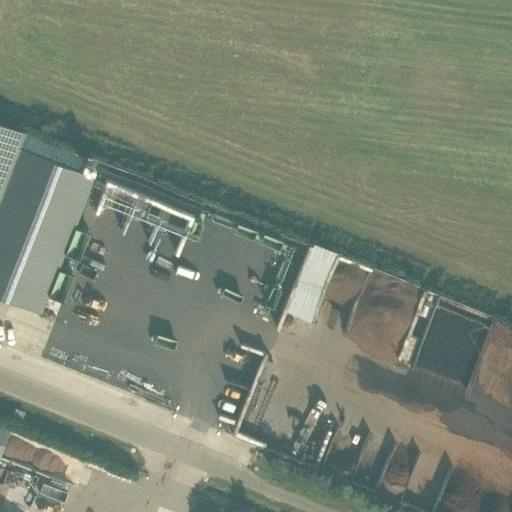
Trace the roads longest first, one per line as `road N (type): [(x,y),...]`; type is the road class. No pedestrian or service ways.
road 1 (unknown): [(210,337),(273,337),(328,363),(511,486)]
road 2 (unclassified): [(310,511),(0,379)]
road 3 (unknown): [(0,304),(124,344),(210,337)]
road 4 (unknown): [(210,337),(199,424),(146,511)]
